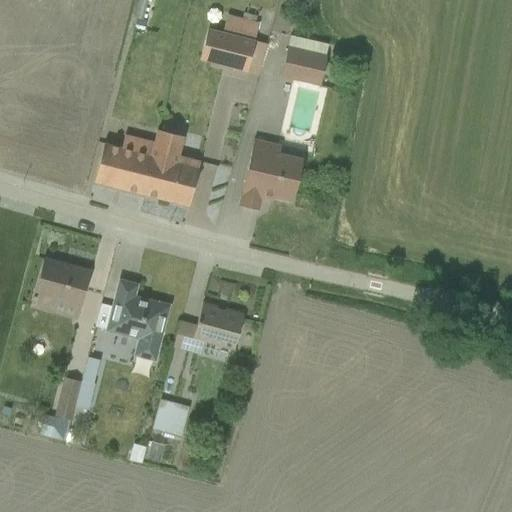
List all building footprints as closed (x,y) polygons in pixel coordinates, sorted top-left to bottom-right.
[(45,0),(37,32),(80,44),(91,0),(45,0)] [(121,0),(117,17),(130,21),(134,0),(121,0)] [(135,0),(131,18),(141,21),(145,3),(150,5),(151,0),(135,0)] [(206,29),(198,62),(244,74),(257,23),(225,15),(221,33),(206,29)] [(0,30),(0,93),(96,116),(103,84),(17,62),(24,36),(0,30)] [(326,45),(289,36),(279,78),(318,87),(320,76),(328,77),(330,65),(323,63),(325,57),(324,56),(326,45)] [(101,143),(91,183),(186,208),(198,162),(177,156),(182,137),(154,130),(151,142),(124,134),(120,147),(101,143)] [(237,206),(257,210),(260,194),(291,201),(300,158),(278,153),(280,146),(252,140),(237,206)] [(42,259),(28,308),(75,321),(89,272),(42,259)] [(136,285),(118,281),(105,333),(135,340),(131,357),(153,362),(158,344),(167,305),(141,299),(133,297),(136,285)] [(201,302),(187,352),(198,356),(202,342),(231,351),(241,314),(201,302)] [(79,382),(63,378),(53,413),(52,417),(41,415),(36,434),(61,440),(66,420),(69,421),(73,407),(79,382)] [(79,382),(73,407),(86,410),(93,384),(79,381),(79,382)] [(150,431),(179,438),(187,407),(158,400),(150,431)] [(127,460),(139,464),(144,447),(132,444),(127,460)]
